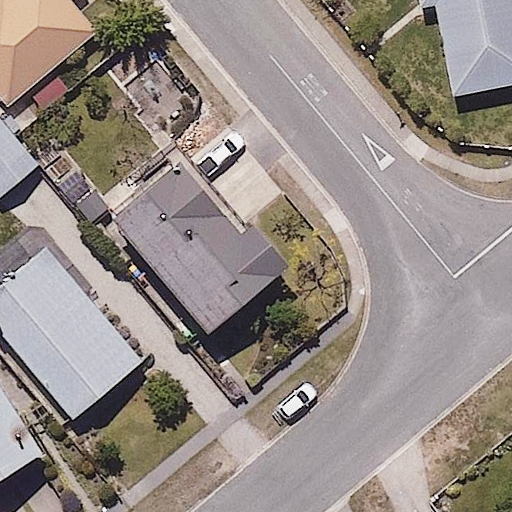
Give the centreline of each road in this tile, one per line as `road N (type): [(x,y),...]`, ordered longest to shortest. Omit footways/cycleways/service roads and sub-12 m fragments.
road 1 (residential): [(220,0),(486,317)]
road 2 (residential): [(486,317),(255,511)]
